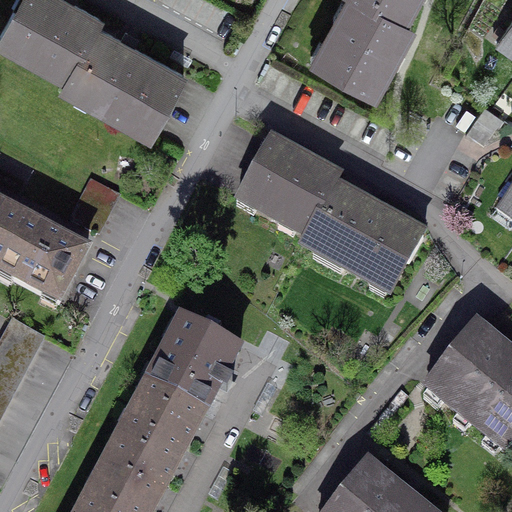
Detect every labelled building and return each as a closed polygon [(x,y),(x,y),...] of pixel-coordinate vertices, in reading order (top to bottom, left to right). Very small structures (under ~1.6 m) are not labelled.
[(21,0),(0,38),(66,76),(94,26),(98,19),(64,0),(21,0)] [(414,32),(405,27),(355,0),(343,0),(307,67),(374,104),(414,32)] [(355,0),(405,27),(420,0),(355,0)] [(511,47),(510,50),(511,52),(511,19),(501,35),(511,42),(511,47)] [(180,76),(94,26),(66,76),(63,82),(148,131),(180,76)] [(484,108),(465,135),(483,147),(502,120),(484,108)] [(238,200),(306,239),(334,189),(338,182),(270,143),(238,200)] [(117,195),(91,181),(84,194),(110,208),(117,195)] [(511,219),(511,185),(508,183),(497,198),(511,209),(511,216),(510,219),(511,219)] [(421,239),(334,189),(306,239),(303,245),(390,294),(421,239)] [(110,208),(84,194),(78,207),(104,220),(110,208)] [(104,220),(78,207),(71,220),(97,234),(104,220)] [(0,271),(26,223),(0,209),(0,271)] [(86,256),(26,223),(0,271),(0,275),(59,307),(86,256)] [(41,338),(13,323),(6,336),(34,351),(41,338)] [(147,383),(206,415),(238,356),(178,325),(147,383)] [(511,441),(511,360),(472,329),(425,390),(504,452),(511,441)] [(34,351),(6,336),(0,346),(0,350),(27,365),(34,351)] [(27,365),(0,350),(0,366),(20,377),(27,365)] [(20,377),(0,366),(0,384),(13,391),(20,377)] [(181,463),(206,415),(147,383),(122,431),(181,463)] [(0,414),(13,391),(0,384),(0,414)] [(155,511),(181,463),(122,431),(95,480),(155,511)] [(421,511),(364,468),(330,511),(421,511)] [(154,511),(155,511),(95,480),(78,511),(154,511)]
